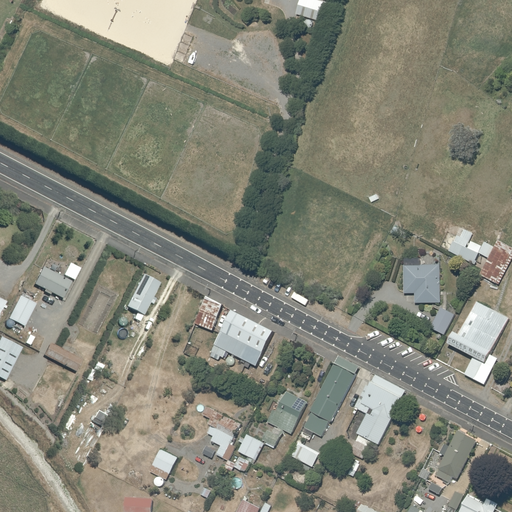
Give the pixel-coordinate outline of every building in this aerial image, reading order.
[(326,1),(322,0),(300,0),(297,13),(320,20),(326,1)] [(473,264),(479,254),(469,249),(471,243),(470,243),(474,233),(464,228),(459,236),(449,231),(441,246),(449,250),(448,251),(473,264)] [(479,253),(489,258),(480,275),(500,285),(511,261),(511,247),(498,240),(495,245),(486,241),(479,253)] [(80,269),(69,263),(63,274),(73,280),(80,269)] [(441,303),(440,266),(420,266),(404,266),(404,293),(415,293),(415,303),(441,303)] [(33,284),(44,289),(42,291),(50,295),(51,293),(62,298),(70,281),(41,267),(33,284)] [(161,282),(144,273),(126,306),(143,315),(161,282)] [(35,303),(19,295),(8,318),(23,326),(35,303)] [(224,304),(205,297),(195,324),(214,331),(224,304)] [(487,365),(510,319),(478,302),(460,336),(457,334),(450,346),(474,358),(487,365)] [(454,315),(441,308),(431,328),(445,335),(454,315)] [(274,332),(233,310),(215,345),(256,366),(274,332)] [(20,348),(0,338),(0,377),(5,380),(20,348)] [(81,360),(49,343),(42,355),(75,372),(81,360)] [(361,369),(340,357),(302,426),(323,438),(361,369)] [(495,369),(487,365),(474,358),(465,375),(486,386),(495,369)] [(104,362),(97,359),(92,369),(100,372),(104,362)] [(407,392),(377,376),(359,409),(368,414),(357,434),(378,446),(407,392)] [(288,391),(278,410),(275,408),(268,422),(276,426),(274,430),(269,427),(262,441),(265,442),(264,443),(275,448),(284,430),(292,434),(299,420),(308,401),(288,391)] [(203,408),(205,409),(202,415),(211,420),(209,424),(212,426),(208,433),(213,436),(211,440),(222,446),(217,455),(229,461),(238,444),(232,441),(241,424),(207,406),(205,405),(203,408)] [(107,410),(100,407),(93,422),(101,425),(107,410)] [(442,453),(447,455),(438,475),(452,481),(455,475),(459,478),(477,439),(458,431),(451,446),(446,443),(442,453)] [(239,441),(243,443),(239,452),(256,460),(264,443),(265,442),(262,441),(248,434),(245,439),(241,436),(239,441)] [(321,452),(300,442),(294,455),(315,465),(321,452)] [(161,449),(150,471),(167,479),(178,458),(161,449)] [(251,462),(240,456),(234,467),(245,473),(251,462)] [(361,463),(355,460),(348,473),(354,476),(361,463)] [(432,473),(424,468),(419,476),(427,481),(432,473)] [(432,482),(429,490),(426,497),(433,500),(436,494),(439,496),(443,488),(432,482)] [(212,490),(205,486),(200,494),(207,498),(212,490)] [(456,511),(465,495),(455,490),(448,505),(450,506),(447,511),(456,511)] [(505,511),(507,509),(489,501),(468,491),(462,504),(464,504),(460,511),(505,511)] [(152,511),(153,499),(125,498),(124,511),(152,511)] [(257,511),(260,509),(243,500),(237,511),(257,511)] [(268,511),(272,506),(266,502),(260,511),(268,511)] [(379,511),(362,503),(357,511),(379,511)]
